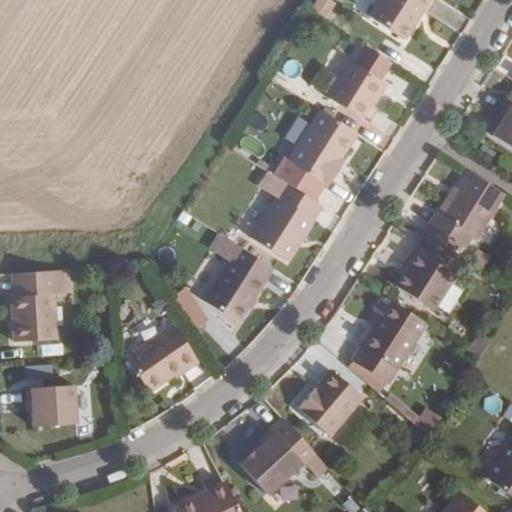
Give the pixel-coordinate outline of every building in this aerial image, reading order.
[(328,0),(313,0),(309,7),(323,16),(332,2),(328,0)] [(377,0),(367,16),(403,40),(428,0),(377,0)] [(368,105),(372,98),(375,100),(385,84),(348,60),(325,97),(360,118),(368,105)] [(501,119),(490,135),(511,149),(511,92),(497,116),(501,119)] [(285,160),(325,187),(337,168),(334,166),(339,158),(355,134),(317,110),(285,160)] [(337,168),(343,161),(339,158),(334,166),(337,168)] [(249,238),(285,260),(320,206),(266,170),(260,179),(273,187),(269,193),(276,196),(249,238)] [(426,225),(458,246),(461,248),(470,235),(474,238),(502,194),(468,172),(456,189),(440,214),(435,211),(426,225)] [(273,187),(260,179),(256,184),(269,193),(273,187)] [(435,211),(440,214),(456,189),(451,186),(435,211)] [(426,225),(422,232),(428,235),(454,252),(458,246),(426,225)] [(201,301),(236,323),(271,268),(218,234),(209,247),(228,260),(201,301)] [(418,250),(449,271),(459,256),(454,252),(428,235),(418,250)] [(394,286),(432,310),(455,274),(449,271),(418,250),(412,248),(402,264),(406,266),(394,286)] [(475,252),(469,262),(480,269),(486,259),(475,252)] [(60,293),(70,292),(68,270),(59,271),(60,293)] [(9,295),(12,341),(56,338),(53,293),(60,293),(59,271),(11,274),(12,295),(9,295)] [(350,360),(386,383),(423,323),(382,296),(373,312),(378,315),(350,360)] [(147,392),(195,359),(171,324),(123,357),(147,392)] [(477,356),(489,337),(479,331),(467,349),(477,356)] [(295,408),(329,437),(363,397),(330,368),(295,408)] [(29,406),(31,425),(75,422),(72,385),(23,388),(24,406),(29,406)] [(511,423),(511,405),(508,403),(501,416),(511,423)] [(428,430),(440,418),(429,407),(417,419),(428,430)] [(238,464),(265,494),(299,463),(302,467),(305,465),(315,476),(325,467),(281,418),(268,430),(271,434),(238,464)] [(415,446),(423,436),(413,426),(405,436),(415,446)] [(511,497),(511,436),(483,476),(511,497)] [(171,507),(173,511),(237,511),(222,481),(171,507)] [(483,511),(457,490),(438,511),(483,511)]
